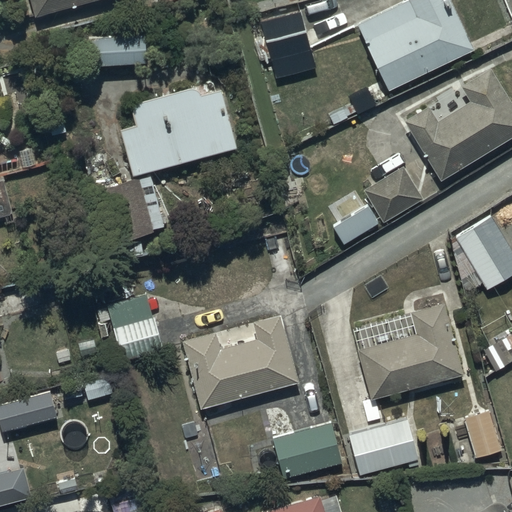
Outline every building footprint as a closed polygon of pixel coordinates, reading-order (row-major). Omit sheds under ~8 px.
[(28,0),(32,14),(81,0),(28,0)] [(403,0),(356,24),(388,88),(473,47),(449,0),(403,0)] [(259,59),(270,56),(271,60),(311,48),(299,6),(258,18),(264,38),(253,41),(259,59)] [(84,36),(86,63),(146,60),(144,32),(84,36)] [(439,178),(511,132),(511,104),(489,67),(462,85),(470,99),(437,120),(428,105),(403,120),(439,178)] [(119,127),(132,173),(237,144),(221,88),(200,94),(197,82),(129,101),(135,122),(119,127)] [(402,165),(364,188),(383,220),(384,219),(388,225),(421,205),(418,200),(422,197),(402,165)] [(137,175),(88,188),(102,242),(152,229),(152,227),(167,223),(165,215),(161,216),(150,175),(138,178),(137,175)] [(511,270),(511,249),(490,214),(454,235),(486,287),(511,270)] [(0,288),(0,319),(46,307),(42,293),(52,290),(48,276),(0,288)] [(160,345),(145,293),(95,307),(99,320),(109,318),(115,336),(100,340),(105,357),(120,353),(121,356),(160,345)] [(356,348),(370,397),(464,372),(445,300),(410,309),(416,332),(356,348)] [(182,338),(199,405),(298,380),(280,311),(252,319),(256,338),(220,347),(215,330),(182,338)] [(108,394),(101,373),(61,386),(65,399),(81,394),(84,402),(108,394)] [(0,402),(0,425),(1,428),(56,414),(50,390),(0,402)] [(488,408),(463,416),(475,456),(501,448),(488,408)] [(406,418),(348,434),(359,474),(417,458),(406,418)] [(330,420),(271,435),(282,477),(341,461),(330,420)] [(0,502),(30,495),(23,466),(0,472),(0,502)] [(325,511),(320,493),(259,511),(223,511),(221,504),(195,511),(325,511)]
